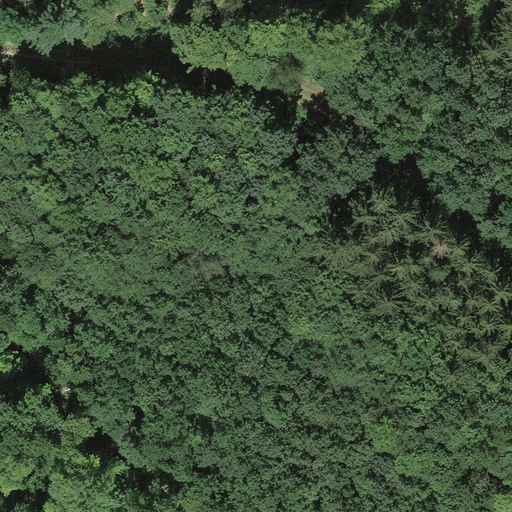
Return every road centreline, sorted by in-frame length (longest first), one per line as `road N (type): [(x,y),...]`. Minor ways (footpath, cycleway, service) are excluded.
road 1 (track): [(0,43),(234,72),(297,88),(366,126),(511,245)]
road 2 (track): [(181,511),(0,317)]
